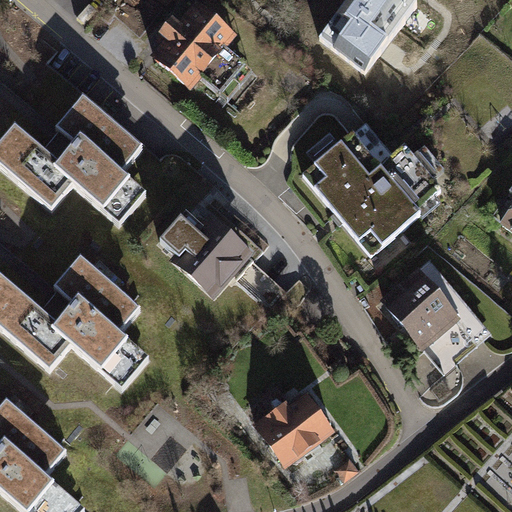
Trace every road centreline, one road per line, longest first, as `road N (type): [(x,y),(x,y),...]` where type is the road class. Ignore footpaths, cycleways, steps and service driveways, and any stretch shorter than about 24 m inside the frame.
road 1 (residential): [(34,0),(257,197),(432,430)]
road 2 (residential): [(432,430),(349,496),(312,511)]
